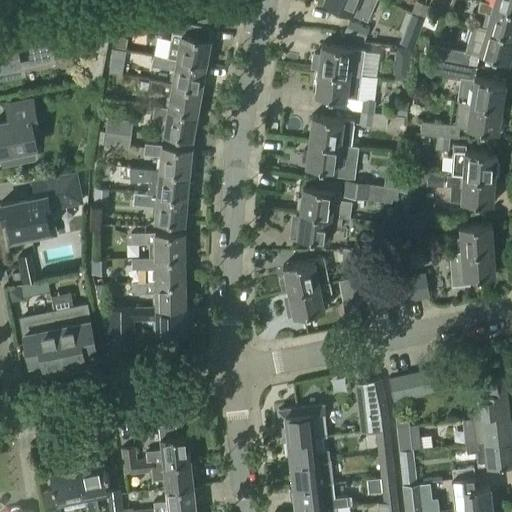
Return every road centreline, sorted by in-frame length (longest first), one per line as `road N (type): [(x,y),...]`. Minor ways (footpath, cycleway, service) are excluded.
road 1 (residential): [(230,373),(232,196),(266,0)]
road 2 (residential): [(230,373),(511,319)]
road 3 (residential): [(15,418),(230,373)]
road 4 (residential): [(249,511),(230,373)]
